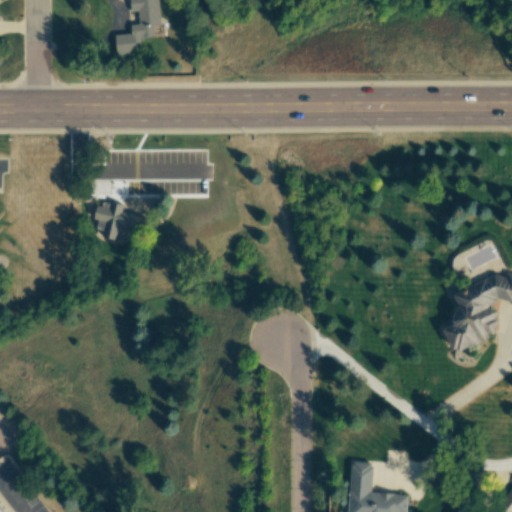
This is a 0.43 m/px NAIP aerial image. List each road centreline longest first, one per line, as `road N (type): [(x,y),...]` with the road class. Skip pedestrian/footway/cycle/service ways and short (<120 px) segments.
road 1 (secondary): [(511,106),(0,109)]
road 2 (residential): [(294,357),(324,351),(477,461),(511,459)]
road 3 (residential): [(295,511),(294,357)]
